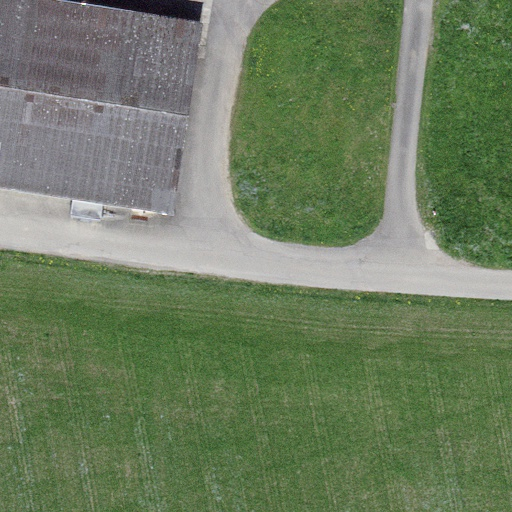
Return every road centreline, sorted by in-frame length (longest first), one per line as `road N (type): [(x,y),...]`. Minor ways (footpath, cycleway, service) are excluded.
road 1 (track): [(0,226),(401,280),(511,283)]
road 2 (track): [(401,280),(422,0)]
road 3 (track): [(246,0),(235,6),(199,253)]
